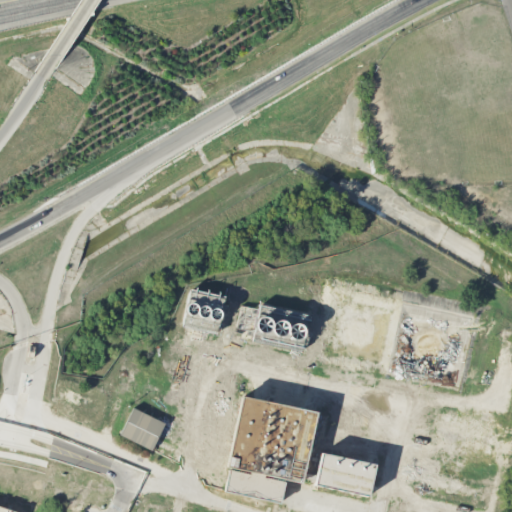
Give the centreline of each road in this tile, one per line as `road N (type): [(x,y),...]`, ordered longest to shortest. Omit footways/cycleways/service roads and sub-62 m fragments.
road 1 (secondary): [(0,240),(419,0)]
road 2 (residential): [(0,280),(15,298),(23,331),(47,327),(76,227),(153,154)]
road 3 (residential): [(61,451),(235,511)]
road 4 (residential): [(23,445),(41,371),(17,366),(0,407)]
